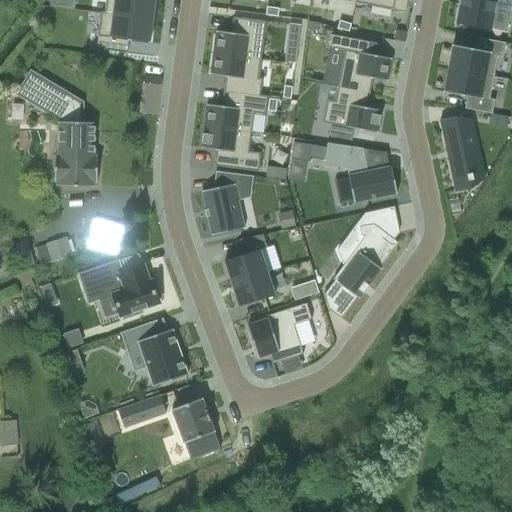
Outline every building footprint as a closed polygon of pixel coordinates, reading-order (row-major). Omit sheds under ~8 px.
[(114,0),(113,15),(153,20),(155,0),(114,0)] [(407,0),(355,0),(355,4),(405,13),(407,0)] [(511,0),(461,0),(456,26),(489,33),(494,8),(510,11),(511,0)] [(267,8),(266,16),(278,17),(279,9),(267,8)] [(153,20),(113,15),(110,38),(106,38),(105,50),(128,53),(130,41),(150,44),(153,20)] [(216,32),(213,54),(261,60),(266,22),(233,18),(231,34),(216,32)] [(339,21),(337,29),(348,32),(351,25),(339,21)] [(306,30),(318,32),(319,24),(307,22),(306,30)] [(289,38),(297,39),(299,27),(291,26),(289,38)] [(406,33),(395,31),(393,41),(405,43),(406,33)] [(331,36),(329,48),(345,51),(338,88),(370,94),(372,80),(387,82),(392,60),(377,57),(379,45),(331,36)] [(453,46),(448,69),(493,78),(497,57),(503,58),(505,44),(478,38),(476,50),(453,46)] [(256,97),(261,60),(213,54),(210,76),(225,78),(224,92),(256,97)] [(489,99),(493,78),(448,69),(444,93),(467,97),(464,109),(490,114),(492,114),(494,100),(489,99)] [(94,183),(96,183),(97,156),(95,156),(96,124),(84,123),(84,103),(31,71),(17,95),(59,120),(58,156),(55,156),(55,182),(58,182),(58,187),(94,188),(94,183)] [(282,99),(290,100),(292,88),(284,87),(282,99)] [(327,101),(323,124),(330,125),(328,137),(352,142),(354,130),(377,134),(382,112),(367,109),(370,94),(338,88),(335,102),(327,101)] [(251,133),(256,97),(224,92),(222,107),(207,105),(204,127),(251,133)] [(275,112),(276,101),(269,100),(268,111),(275,112)] [(492,114),(490,114),(488,126),(506,129),(508,117),(492,114)] [(484,173),(473,122),(458,125),(457,119),(442,122),(442,121),(440,121),(455,192),(457,192),(456,188),(472,185),(471,180),(473,180),(472,175),(484,173)] [(283,137),(291,138),(292,126),(284,125),(283,137)] [(246,171),(251,133),(204,127),(201,149),(216,151),(214,167),(246,171)] [(291,159),(308,162),(311,146),(294,143),(291,159)] [(354,204),(397,195),(391,167),(368,172),(363,149),(327,144),(324,166),(347,170),(354,204)] [(277,180),(285,181),(287,169),(279,168),(277,180)] [(214,189),(202,192),(211,236),(244,229),(235,185),(236,175),(216,172),(214,189)] [(295,226),(292,213),(279,215),(281,229),(295,226)] [(117,243),(116,224),(88,226),(90,244),(117,243)] [(324,295),(328,309),(342,318),(358,297),(359,298),(363,293),(364,294),(365,293),(364,292),(368,286),(369,286),(370,285),(369,284),(381,268),(380,267),(398,242),(373,224),(360,227),(361,234),(365,237),(334,279),(335,280),(324,295)] [(231,285),(267,273),(260,251),(267,249),(263,236),(238,241),(243,256),(224,262),(231,285)] [(67,238),(47,245),(53,263),(73,256),(67,238)] [(141,310),(158,304),(156,300),(160,299),(155,285),(152,286),(150,282),(149,283),(143,266),(122,273),(118,261),(77,274),(87,305),(112,296),(119,317),(121,317),(122,320),(142,314),(141,310)] [(267,273),(231,285),(238,307),(258,301),(262,314),(285,306),(281,293),(274,296),(267,273)] [(43,298),(54,294),(50,284),(40,288),(43,298)] [(302,285),(291,289),(295,301),(306,297),(302,285)] [(267,319),(248,326),(258,359),(269,355),(273,364),(280,362),(298,356),(303,355),(301,347),(315,342),(308,321),(312,320),(306,304),(266,317),(267,319)] [(144,325),(120,333),(127,354),(141,349),(147,369),(153,386),(153,387),(188,375),(187,374),(172,331),(172,330),(167,331),(148,338),(144,325)] [(63,335),(68,349),(82,344),(78,330),(63,335)] [(64,355),(62,356),(66,367),(68,367),(81,362),(77,351),(64,355)] [(298,356),(280,362),(284,373),(301,367),(298,356)] [(163,405),(160,397),(118,412),(123,428),(165,413),(163,405)] [(190,460),(220,449),(202,398),(172,410),(190,460)] [(80,403),(79,404),(81,410),(84,420),(86,419),(93,416),(99,414),(96,405),(87,401),(80,403)] [(0,444),(16,444),(16,419),(0,419),(0,444)]
